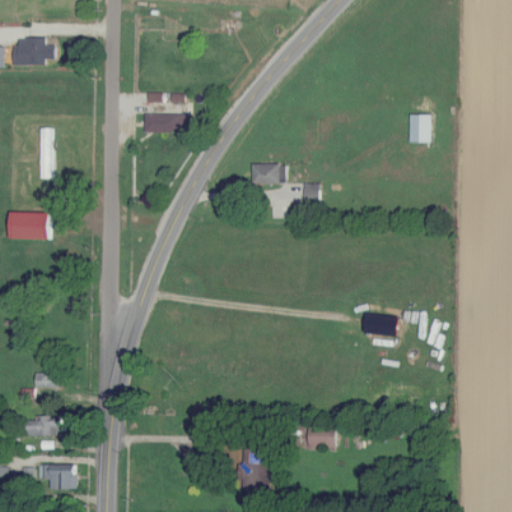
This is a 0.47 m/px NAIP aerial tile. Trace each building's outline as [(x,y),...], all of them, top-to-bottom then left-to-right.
[(50,38),(19,37),(19,64),(49,65),(49,58),(59,58),(59,45),(50,44),(50,38)] [(189,102),(189,93),(152,92),(152,101),(189,102)] [(191,132),(191,123),(197,123),(196,113),(149,114),(150,132),(191,132)] [(436,114),(414,113),(414,141),(435,142),(436,114)] [(55,178),(55,127),(45,127),(44,178),(55,178)] [(291,164),(258,163),(257,182),(290,183),(291,164)] [(324,183),(309,183),(308,204),(323,204),(324,183)] [(71,185),(58,184),(57,203),(71,203),(71,185)] [(54,212),(15,212),(14,238),(54,239),(54,212)] [(403,335),(404,316),(372,315),(371,334),(403,335)] [(38,388),(60,388),(60,373),(39,372),(38,388)] [(60,436),(60,431),(70,431),(70,416),(43,415),(43,420),(30,419),(30,435),(60,436)] [(340,447),(340,427),(314,426),(313,447),(340,447)] [(246,491),(272,492),(273,449),(247,448),(246,491)] [(80,464),(49,465),(49,480),(55,480),(55,489),(80,488),(80,464)]
